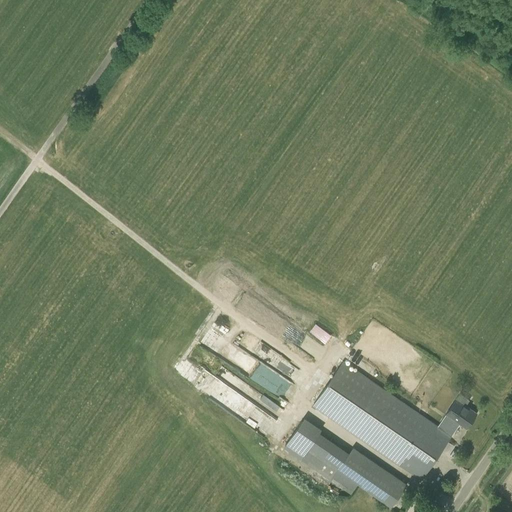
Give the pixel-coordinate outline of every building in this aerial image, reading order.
[(307,318),(302,328),(318,337),(324,328),(307,318)] [(323,329),(319,338),(327,342),(332,333),(323,329)] [(212,335),(204,347),(232,364),(239,352),(212,335)] [(448,433),(438,426),(343,361),(313,405),(330,417),(421,479),(451,435),(448,433)] [(265,395),(278,403),(280,399),(267,391),(265,395)] [(277,409),(280,404),(262,395),(259,401),(277,409)] [(456,399),(438,426),(448,433),(457,421),(467,428),(477,413),(456,399)] [(353,447),(337,470),(391,507),(406,484),(353,447)]
